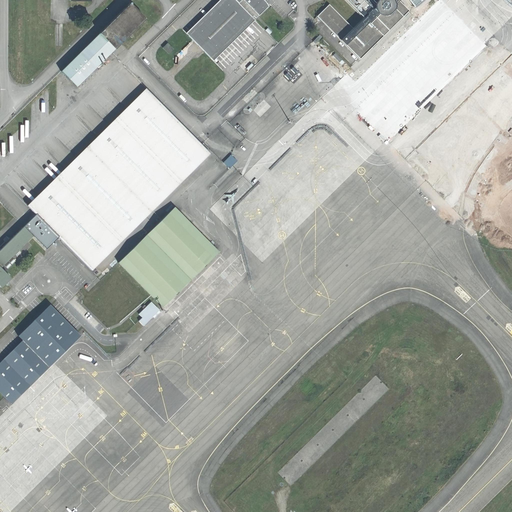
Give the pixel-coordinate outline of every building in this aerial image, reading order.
[(220,0),(187,32),(199,46),(213,61),(256,20),(253,17),(254,16),(256,18),(259,16),(260,16),(269,6),(263,0),(220,0)] [(346,0),(364,18),(353,29),(329,4),(317,16),(359,60),(409,10),(398,0),(346,0)] [(130,2),(61,71),(77,86),(146,18),(130,2)] [(147,89),(29,206),(35,215),(58,237),(92,271),(163,199),(210,153),(201,144),(180,122),(147,89)] [(176,207),(119,263),(151,296),(162,308),(220,252),(176,207)] [(35,215),(24,225),(33,235),(47,248),(58,237),(35,215)] [(0,247),(0,287),(1,288),(11,277),(2,267),(33,235),(24,225),(0,247)] [(145,308),(139,314),(142,317),(139,321),(144,326),(160,310),(152,302),(145,308)] [(23,340),(50,368),(82,336),(77,330),(52,306),(51,305),(19,336),(23,340)] [(23,340),(0,362),(0,393),(4,397),(11,404),(48,367),(23,340)]
